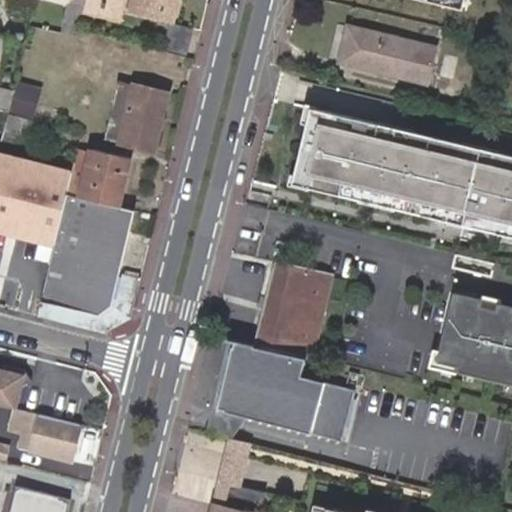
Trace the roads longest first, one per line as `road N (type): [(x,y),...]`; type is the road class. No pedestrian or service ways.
road 1 (secondary): [(174,369),(265,0)]
road 2 (secondary): [(239,0),(148,362)]
road 3 (secondary): [(148,362),(111,511)]
road 4 (residential): [(0,325),(148,362)]
road 5 (secondary): [(139,511),(174,369)]
